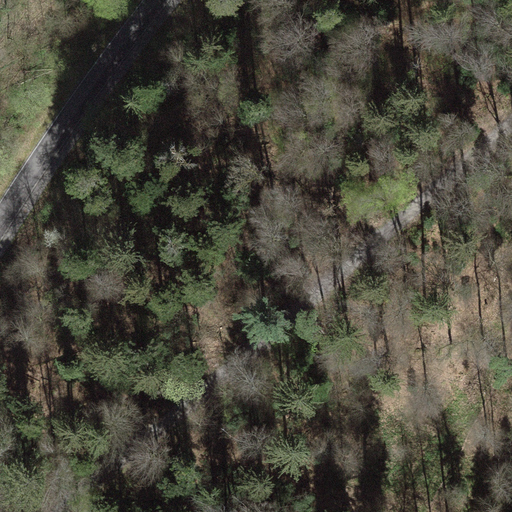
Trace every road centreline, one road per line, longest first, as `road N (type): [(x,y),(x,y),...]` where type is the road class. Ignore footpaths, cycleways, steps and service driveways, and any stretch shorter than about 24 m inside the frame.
road 1 (track): [(511,119),(69,511)]
road 2 (unclassified): [(0,225),(75,107),(159,0)]
